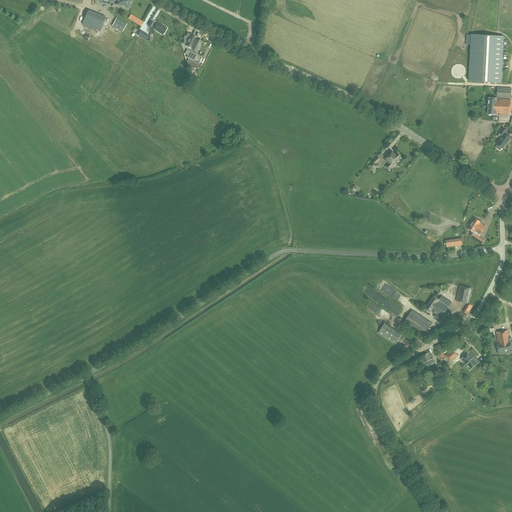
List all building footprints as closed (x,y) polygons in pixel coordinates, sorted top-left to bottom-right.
[(129,8),(131,0),(117,0),(116,4),(129,8)] [(141,26),(142,26),(144,22),(131,14),(128,18),(141,26)] [(100,31),(106,17),(101,15),(95,29),(100,31)] [(123,31),(127,23),(116,17),(112,26),(123,31)] [(157,22),(152,18),(147,25),(152,28),(152,27),(154,28),(153,29),(163,34),(167,28),(157,22)] [(149,35),(141,30),(138,35),(146,40),(149,35)] [(188,33),(183,44),(190,47),(194,40),(195,40),(195,38),(196,38),(196,37),(188,33)] [(504,36),(471,34),(469,81),(501,82),(504,36)] [(202,41),(196,38),(195,38),(195,40),(194,40),(190,47),(198,51),(202,41)] [(197,68),(199,63),(194,61),(197,54),(190,50),(186,57),(188,58),(186,63),(187,65),(196,69),(197,68)] [(511,98),(511,88),(497,87),(497,98),(489,98),(488,114),(495,114),(495,113),(510,113),(511,100),(500,99),(500,97),(511,98)] [(503,148),(510,137),(505,134),(507,131),(502,128),(499,133),(497,136),(500,138),(497,144),(498,144),(496,147),(496,148),(499,150),(501,150),(502,147),(503,148)] [(396,156),(391,151),(385,156),(387,158),(386,159),(389,163),(386,166),(389,170),(393,166),(392,166),(399,159),(398,159),(401,156),(398,153),(396,156)] [(374,171),(375,170),(379,165),(377,163),(381,160),(378,156),(368,165),(374,171)] [(482,244),(485,240),(479,236),(486,226),(481,223),(482,223),(480,222),(475,218),(468,229),(472,231),(469,236),(482,244)] [(468,314),(473,306),(469,303),(472,288),(459,285),(456,301),(468,303),(463,311),(468,314)] [(439,299),(434,295),(425,308),(428,311),(430,313),(431,312),(434,314),(435,312),(442,317),(452,302),(442,296),(439,299)] [(428,332),(431,327),(430,326),(432,323),(412,309),(402,324),(423,337),(426,331),(428,332)] [(395,344),(402,334),(385,323),(378,333),(395,344)] [(509,338),(509,337),(508,330),(496,332),(498,344),(497,344),(499,352),(506,350),(507,353),(507,354),(511,352),(511,350),(511,343),(510,338),(509,338)] [(445,355),(442,352),(448,348),(446,343),(437,348),(439,353),(437,354),(448,367),(452,363),(451,362),(458,356),(452,349),(445,355)] [(469,370),(479,361),(476,357),(479,355),(473,349),(461,359),(466,364),(465,365),(469,370)] [(431,359),(429,353),(419,357),(424,367),(435,363),(433,358),(431,359)]
